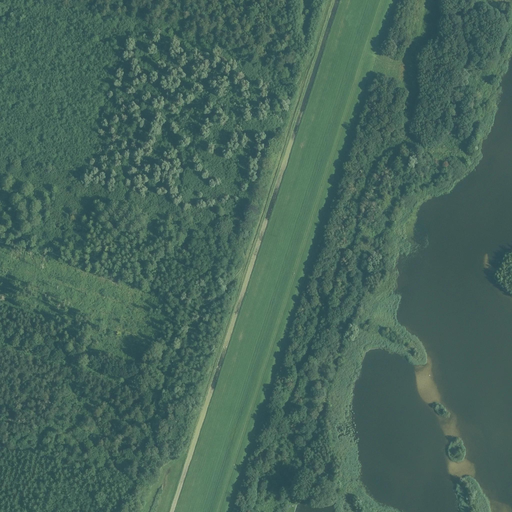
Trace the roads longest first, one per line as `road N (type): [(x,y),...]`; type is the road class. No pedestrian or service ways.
road 1 (track): [(413,57),(411,125),(367,184),(357,234),(342,253),(249,511)]
road 2 (track): [(165,215),(250,244),(242,269),(172,363),(128,511)]
road 3 (track): [(242,269),(177,464),(168,466),(144,511)]
road 4 (track): [(327,0),(250,244)]
